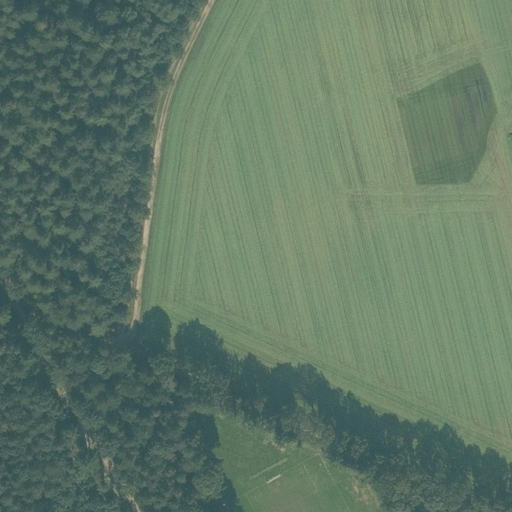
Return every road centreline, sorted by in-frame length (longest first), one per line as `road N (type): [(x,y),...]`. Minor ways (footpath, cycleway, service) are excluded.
road 1 (track): [(502,511),(118,343)]
road 2 (track): [(211,0),(163,117),(123,346)]
road 3 (track): [(22,301),(138,511)]
road 4 (track): [(154,128),(109,0)]
